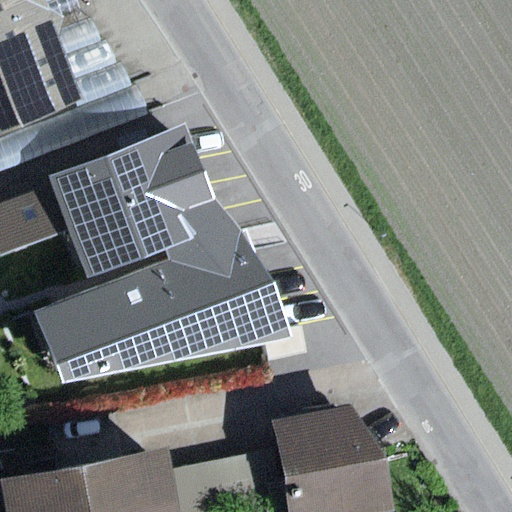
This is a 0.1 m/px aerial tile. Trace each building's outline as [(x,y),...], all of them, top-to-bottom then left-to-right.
[(0,0),(0,106),(53,87),(33,32),(42,11),(22,2),(21,0),(0,0)] [(82,20),(50,33),(77,101),(123,82),(114,59),(108,61),(99,39),(91,42),(82,20)] [(131,79),(123,82),(77,101),(0,130),(0,165),(143,109),(137,94),(131,79)] [(204,217),(165,115),(26,168),(31,182),(0,193),(0,243),(48,226),(65,270),(147,239),(204,217)] [(147,239),(152,252),(13,302),(36,374),(273,330),(250,272),(213,212),(204,217),(147,239)] [(341,400),(257,416),(263,447),(274,498),(277,511),(339,511),(381,508),(368,450),(341,400)] [(150,437),(0,462),(0,511),(162,511),(155,468),(150,437)] [(263,447),(155,468),(162,511),(204,511),(274,498),(263,447)]
